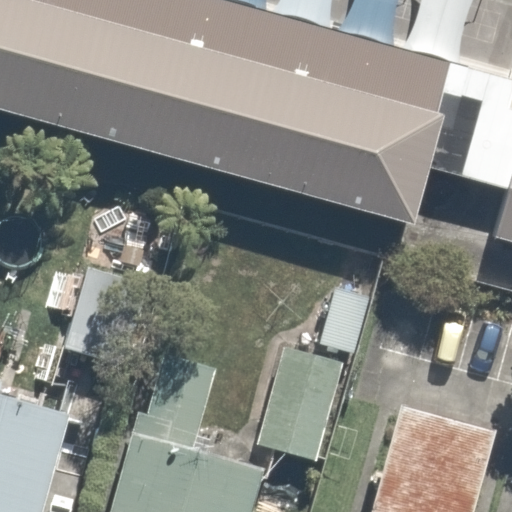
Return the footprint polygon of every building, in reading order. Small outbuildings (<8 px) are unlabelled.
[(0,0),(0,116),(403,230),(420,171),(435,120),(429,118),(443,65),(209,0),(0,0)] [(435,120),(420,171),(500,192),(486,241),(511,248),(511,84),(443,65),(429,118),(435,120)] [(182,281),(78,257),(53,367),(157,391),(182,281)] [(338,369),(275,352),(249,446),(311,463),(338,369)] [(23,409),(28,389),(0,382),(0,511),(35,511),(59,418),(23,409)] [(460,511),(483,428),(379,400),(348,511),(460,511)] [(243,511),(255,469),(124,434),(102,511),(243,511)] [(297,511),(304,489),(266,478),(256,511),(297,511)]
